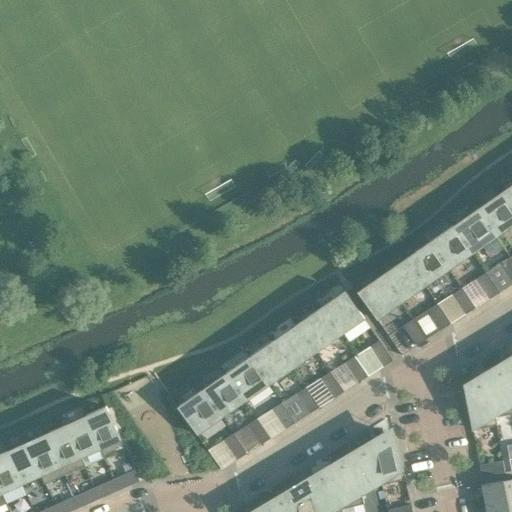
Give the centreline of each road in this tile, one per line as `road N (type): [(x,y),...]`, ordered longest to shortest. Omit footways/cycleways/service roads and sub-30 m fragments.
road 1 (residential): [(424,364),(280,450),(189,488)]
road 2 (residential): [(454,511),(424,364)]
